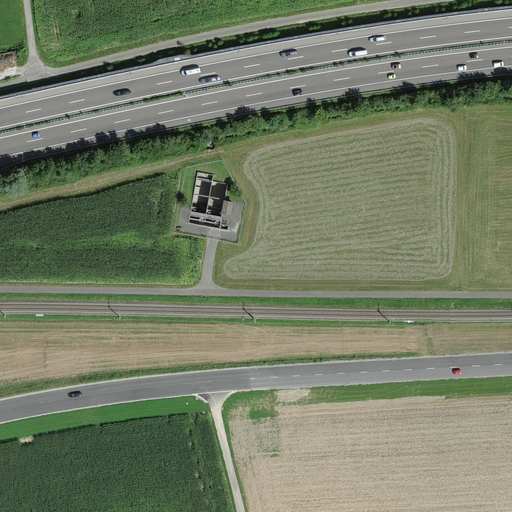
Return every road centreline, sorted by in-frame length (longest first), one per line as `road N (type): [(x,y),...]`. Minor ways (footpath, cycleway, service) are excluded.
road 1 (motorway): [(511,27),(295,57),(0,118)]
road 2 (motorway): [(0,147),(343,78),(511,56)]
road 3 (primary): [(0,412),(211,381),(511,363)]
road 4 (track): [(511,294),(0,289)]
road 5 (unclassified): [(427,0),(208,35),(36,78)]
road 6 (track): [(211,381),(239,511)]
